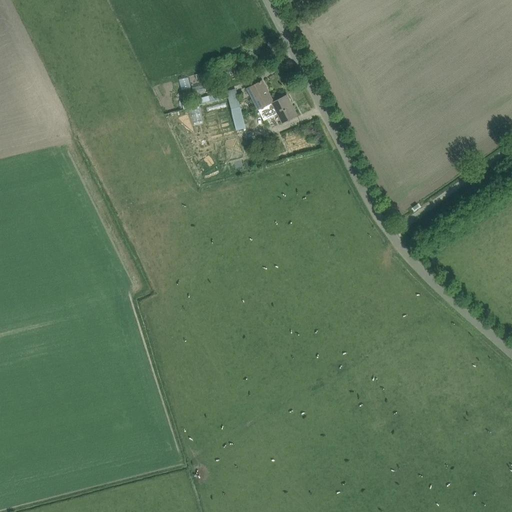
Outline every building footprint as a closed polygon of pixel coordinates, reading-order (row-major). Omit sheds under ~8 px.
[(277,114),(282,123),(297,115),(297,114),(296,115),(289,102),(290,101),(287,95),(273,102),(262,80),(247,88),(264,120),(277,114)] [(200,85),(202,90),(213,86),(211,81),(200,85)] [(235,89),(209,96),(210,102),(228,98),(236,130),(245,128),(239,104),(237,95),(235,89)] [(211,180),(255,172),(249,138),(205,146),(211,180)] [(161,153),(159,145),(145,148),(147,156),(161,153)]
